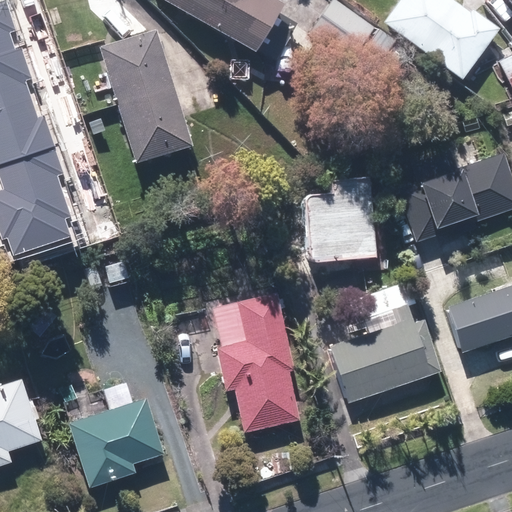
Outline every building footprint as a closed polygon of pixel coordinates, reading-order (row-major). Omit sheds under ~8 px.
[(17,31),(6,0),(0,2),(0,56),(17,51),(11,33),(17,31)] [(168,0),(252,49),(280,1),(278,0),(168,0)] [(377,27),(339,0),(328,0),(307,30),(353,62),(377,27)] [(439,0),(401,0),(379,31),(455,85),(490,36),(439,0)] [(160,27),(100,44),(135,164),(195,147),(160,27)] [(31,78),(21,49),(17,51),(0,56),(0,109),(32,99),(25,80),(31,78)] [(511,52),(502,57),(511,78),(511,52)] [(0,163),(54,146),(44,116),(38,118),(32,99),(0,109),(0,163)] [(64,175),(54,146),(0,163),(0,180),(3,190),(0,190),(0,218),(64,198),(58,177),(64,175)] [(412,162),(417,178),(397,184),(413,239),(511,210),(511,173),(506,152),(456,166),(452,151),(412,162)] [(331,192),(304,195),(311,260),(376,254),(368,177),(330,181),(331,192)] [(70,217),(64,198),(0,218),(0,233),(3,240),(8,239),(13,256),(72,237),(65,218),(70,217)] [(511,283),(444,306),(458,349),(511,331),(511,283)] [(213,305),(221,340),(215,342),(226,388),(233,386),(244,432),(297,418),(284,366),(293,364),(275,289),(213,305)] [(365,328),(326,341),(346,401),(441,368),(418,300),(361,319),(365,328)] [(0,461),(12,458),(9,449),(41,438),(21,376),(0,383),(0,461)] [(90,483),(136,468),(133,461),(162,451),(143,394),(69,419),(90,483)]
